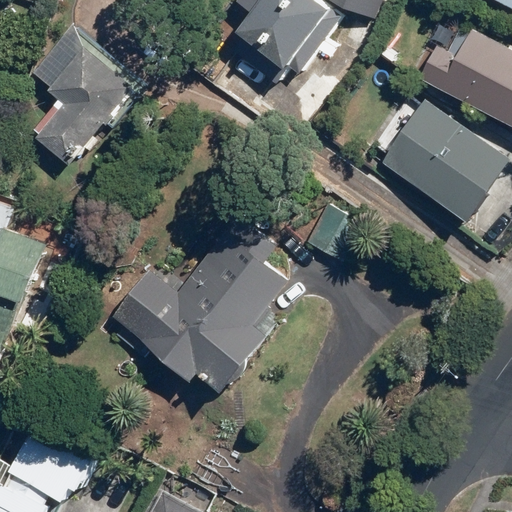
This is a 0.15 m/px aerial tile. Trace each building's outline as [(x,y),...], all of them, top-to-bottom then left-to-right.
[(337,9),(325,0),(242,0),(257,11),(243,29),(293,67),(337,9)] [(353,0),(381,12),(385,0),(353,0)] [(511,44),(476,27),(462,55),(439,44),(423,77),(511,120),(511,44)] [(140,84),(88,42),(49,88),(68,103),(41,135),(75,162),(140,84)] [(511,165),(511,151),(430,96),(386,160),(474,220),(511,165)] [(20,107),(0,99),(0,143),(6,146),(20,107)] [(0,350),(3,351),(53,243),(10,228),(17,207),(0,200),(0,350)] [(296,277),(273,259),(285,244),(245,213),(183,291),(154,268),(117,313),(198,378),(203,371),(227,390),(273,332),(260,322),(296,277)] [(0,504),(0,505),(0,511),(2,511),(65,511),(66,511),(57,506),(61,497),(77,504),(82,492),(89,496),(105,462),(59,441),(57,445),(31,433),(16,466),(0,458),(0,504)] [(213,511),(167,488),(154,511),(213,511)]
